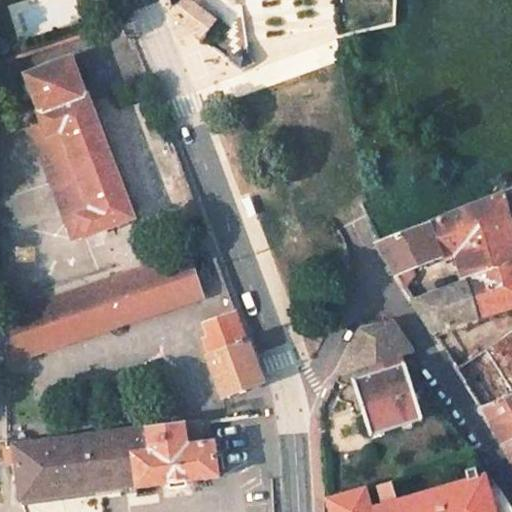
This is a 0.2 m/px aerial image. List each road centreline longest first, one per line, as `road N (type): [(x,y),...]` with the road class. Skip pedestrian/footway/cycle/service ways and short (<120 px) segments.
road 1 (secondary): [(146,0),(292,404)]
road 2 (residential): [(385,293),(440,368),(511,492)]
road 3 (residential): [(292,404),(355,310),(385,293)]
